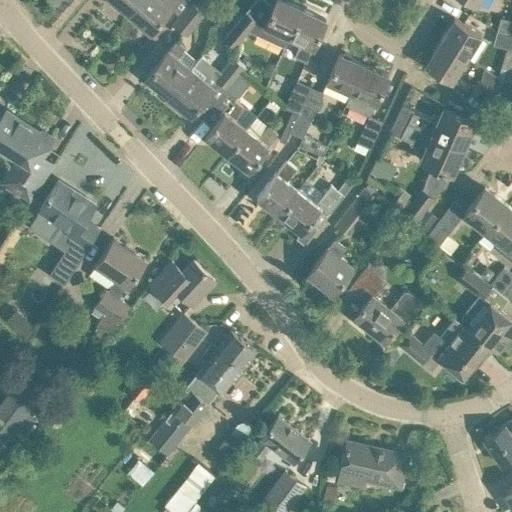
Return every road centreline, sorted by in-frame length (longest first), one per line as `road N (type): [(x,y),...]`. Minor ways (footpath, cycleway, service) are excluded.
road 1 (residential): [(511,386),(472,407),(420,413),(347,389),(311,358),(264,289),(9,21),(0,0)]
road 2 (residential): [(345,0),(358,25),(386,46),(411,40),(433,0)]
